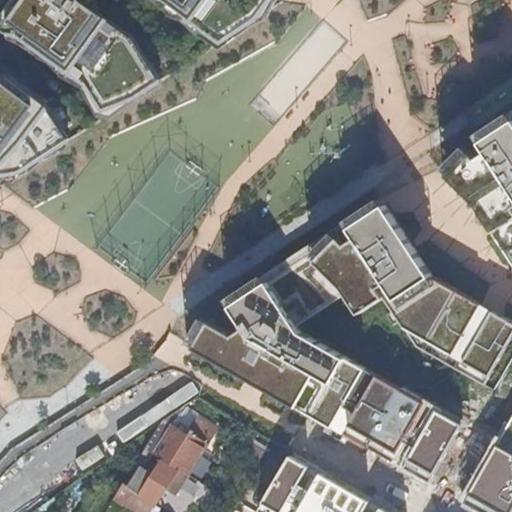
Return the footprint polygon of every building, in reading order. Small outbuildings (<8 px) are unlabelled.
[(8,0),(2,10),(80,77),(97,105),(158,73),(129,30),(88,0),(170,0),(215,34),(253,9),(259,0),(8,0)] [(0,67),(0,179),(1,180),(64,134),(42,99),(3,68),(0,67)] [(481,210),(511,257),(511,123),(485,142),(489,151),(479,156),(473,151),(450,174),(476,201),(481,210)] [(194,348),(430,483),(462,425),(301,331),(304,326),(345,298),(359,316),(384,297),(419,347),(485,386),(511,340),(511,322),(432,275),(385,205),(208,323),(194,348)] [(183,409),(175,421),(189,430),(196,418),(183,409)] [(170,429),(162,424),(161,425),(159,426),(145,448),(150,451),(177,467),(187,473),(216,427),(197,417),(196,418),(189,430),(175,421),(170,429)] [(261,465),(268,453),(247,440),(239,452),(261,465)] [(318,511),(309,443),(270,511),(318,511)] [(165,487),(177,467),(150,451),(144,461),(150,464),(146,471),(141,468),(131,484),(125,480),(113,499),(129,509),(134,511),(150,511),(157,500),(165,487)] [(177,467),(165,487),(175,493),(187,473),(177,467)] [(154,511),(161,502),(157,500),(150,511),(154,511)]
